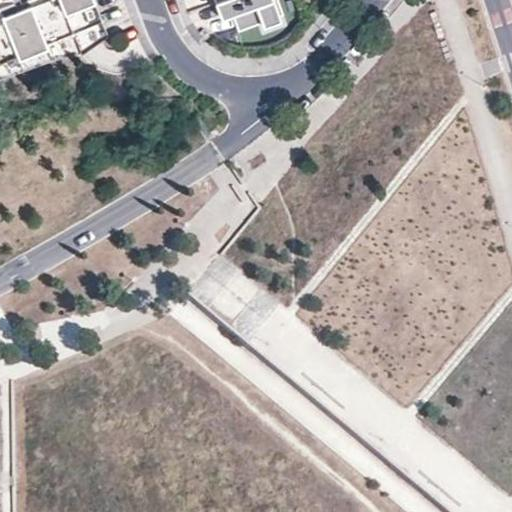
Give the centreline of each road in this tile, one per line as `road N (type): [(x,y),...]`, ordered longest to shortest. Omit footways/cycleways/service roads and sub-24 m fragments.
road 1 (residential): [(272,94),(263,116),(225,148),(0,281)]
road 2 (residential): [(272,94),(211,83),(184,67),(149,0)]
road 3 (residential): [(377,0),(309,74),(272,94)]
